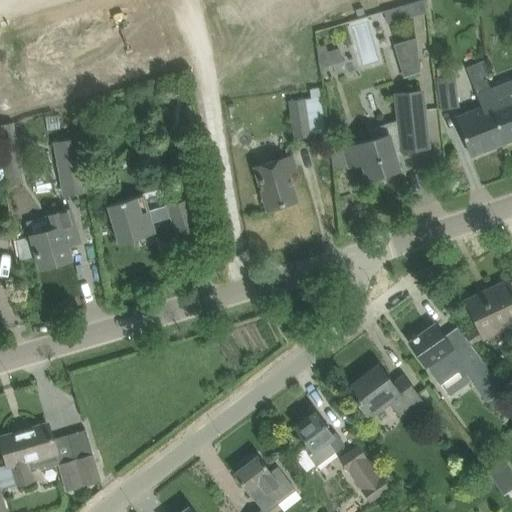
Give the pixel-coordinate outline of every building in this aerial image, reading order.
[(140,0),(121,0),(118,1),(130,40),(150,34),(140,0)] [(163,0),(140,0),(150,34),(172,27),(163,0)] [(215,0),(201,0),(204,21),(218,20),(216,2),(215,0)] [(118,1),(98,8),(109,47),(130,40),(118,1)] [(98,8),(76,14),(88,53),(109,47),(98,8)] [(67,15),(44,22),(56,62),(79,55),(67,15)] [(44,22),(24,28),(35,68),(56,62),(44,22)] [(24,28),(3,35),(15,75),(35,68),(24,28)] [(3,35),(0,35),(0,78),(15,75),(3,35)] [(241,61),(230,62),(233,88),(250,86),(250,88),(263,87),(263,84),(279,81),(273,36),(237,41),(238,54),(241,53),(241,61)] [(416,37),(393,44),(403,77),(420,71),(416,37)] [(326,48),(318,51),(320,68),(328,66),(328,65),(331,64),(343,60),(339,48),(327,52),(326,48)] [(471,155),(505,141),(491,107),(496,105),(485,78),(483,60),(465,67),(481,107),(456,118),(471,155)] [(171,65),(160,69),(162,76),(174,72),(171,65)] [(452,76),(451,68),(437,70),(438,78),(437,78),(441,108),(457,106),(453,76),(452,76)] [(160,69),(149,72),(151,79),(162,76),(160,69)] [(128,72),(117,75),(119,83),(130,79),(128,72)] [(117,75),(105,79),(108,87),(119,83),(117,75)] [(511,138),(511,79),(490,89),(486,78),(485,78),(496,105),(491,107),(505,141),(511,138)] [(80,86),(69,90),(71,97),(82,93),(80,86)] [(295,137),(321,133),(316,98),(320,98),(319,88),(312,89),(313,98),(290,101),(295,137)] [(69,90),(57,93),(59,100),(71,97),(69,90)] [(402,150),(428,147),(421,91),(396,94),(399,121),(369,130),(372,139),(343,148),(349,167),(363,163),(367,179),(383,174),(383,176),(395,173),(394,171),(399,169),(393,150),(402,148),(402,150)] [(41,104),(29,108),(31,116),(43,112),(41,104)] [(29,108),(18,111),(20,119),(31,116),(29,108)] [(0,149),(6,185),(23,182),(14,122),(0,124),(0,149)] [(76,137),(56,140),(57,148),(65,194),(85,190),(77,145),(76,137)] [(340,138),(329,142),(333,172),(349,167),(343,148),(340,138)] [(176,164),(190,162),(186,140),(173,142),(176,164)] [(268,208),(295,200),(287,174),(295,172),(290,156),(255,167),(262,189),(268,208)] [(149,210),(144,194),(107,205),(119,243),(154,233),(150,223),(170,217),(176,236),(198,229),(189,198),(149,210)] [(71,210),(50,216),(27,222),(30,236),(17,239),(20,259),(36,255),(40,267),(70,258),(67,245),(80,241),(74,222),(71,210)] [(511,281),(509,283),(508,281),(466,301),(478,327),(465,334),(471,344),(484,338),(481,333),(511,318),(511,281)] [(435,324),(410,341),(439,382),(460,367),(465,369),(487,400),(502,390),(471,344),(470,345),(469,342),(464,335),(457,326),(444,336),(435,324)] [(394,384),(379,364),(348,386),(356,397),(354,398),(366,414),(368,417),(389,401),(400,415),(422,399),(416,391),(404,375),(402,376),(403,377),(394,384)] [(304,448),(294,456),(306,472),(317,464),(334,451),(344,443),(336,432),(332,435),(327,428),(315,412),(295,427),(307,443),(312,450),(309,452),(308,453),(304,448)] [(52,439),(48,424),(0,437),(0,438),(8,465),(0,467),(0,481),(2,489),(34,479),(32,470),(59,462),(58,463),(66,490),(100,480),(92,453),(86,429),(68,434),(52,439)] [(357,445),(339,457),(370,501),(388,489),(357,445)] [(257,455),(234,473),(246,489),(247,490),(248,490),(256,500),(268,491),(278,504),(296,490),(284,476),(277,466),(270,472),(257,455)] [(503,491),(511,484),(511,471),(504,460),(489,470),(503,491)]
